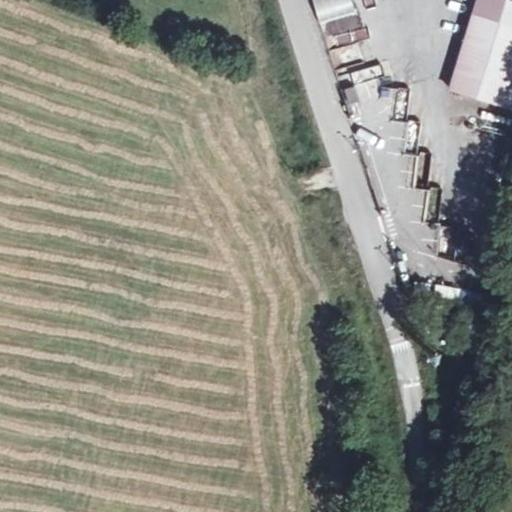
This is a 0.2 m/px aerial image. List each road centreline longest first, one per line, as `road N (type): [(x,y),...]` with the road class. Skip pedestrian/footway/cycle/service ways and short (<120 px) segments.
road 1 (unclassified): [(338,152),(407,358),(423,511)]
road 2 (unclassified): [(338,152),(289,0)]
